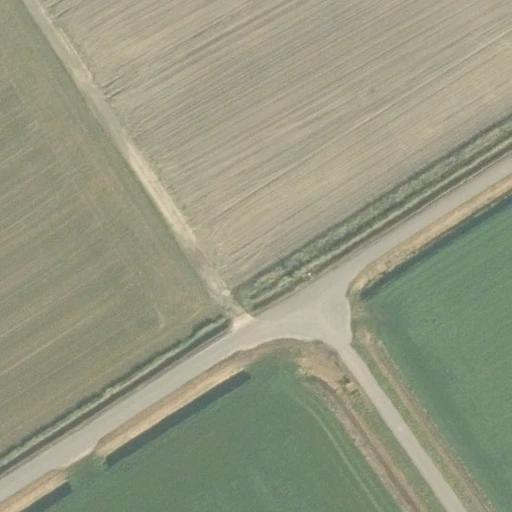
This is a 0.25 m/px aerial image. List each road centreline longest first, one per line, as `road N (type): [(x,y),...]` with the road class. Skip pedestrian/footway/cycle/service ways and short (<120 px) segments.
road 1 (unclassified): [(0,490),(307,293)]
road 2 (unclassified): [(458,511),(307,293)]
road 3 (unclassified): [(307,293),(511,163)]
